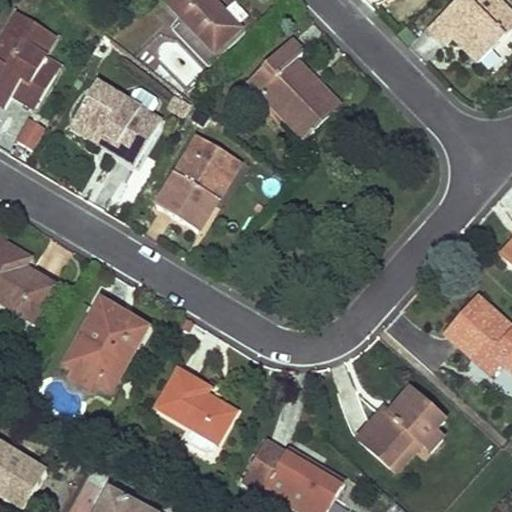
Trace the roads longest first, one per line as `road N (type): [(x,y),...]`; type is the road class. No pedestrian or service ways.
road 1 (residential): [(492,169),(346,338),(310,348),(270,340),(0,180)]
road 2 (residential): [(492,169),(326,0)]
